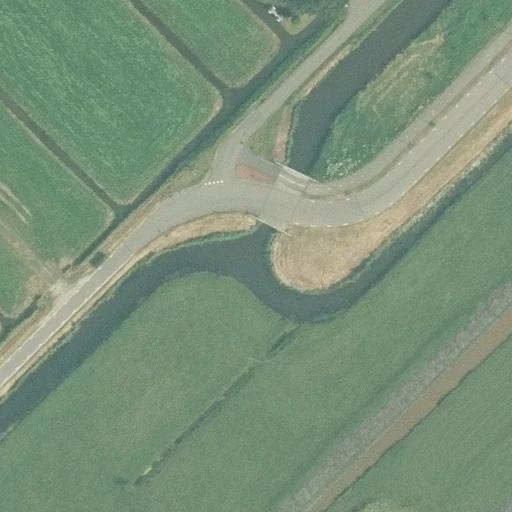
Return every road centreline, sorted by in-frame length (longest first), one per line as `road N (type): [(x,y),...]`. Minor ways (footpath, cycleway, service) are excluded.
road 1 (unclassified): [(511,66),(369,202),(318,214),(223,197)]
road 2 (unclassified): [(0,378),(153,225),(188,204),(223,197)]
road 3 (residential): [(223,163),(237,138),(373,0)]
